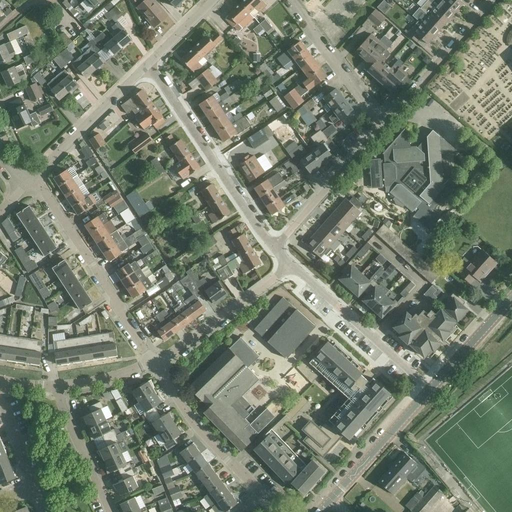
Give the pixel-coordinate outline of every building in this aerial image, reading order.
[(22,3),(19,0),(17,0),(12,5),(16,8),(22,3)] [(65,0),(64,1),(62,3),(65,6),(68,9),(71,6),(65,0)] [(103,0),(86,0),(94,9),(103,0)] [(152,0),(145,0),(138,7),(156,28),(168,17),(166,16),(152,0),(153,0),(152,0)] [(267,5),(262,0),(244,0),(241,3),(250,12),(250,13),(254,17),(256,14),(253,10),(255,8),(259,12),(267,5)] [(428,0),(420,9),(426,13),(442,28),(450,20),(439,11),(436,8),(428,0)] [(450,20),(457,11),(443,0),(427,0),(428,0),(436,8),(439,11),(450,20)] [(460,0),(443,0),(457,11),(464,3),(460,0)] [(383,1),(376,8),(384,14),(390,7),(383,1)] [(111,2),(104,8),(107,11),(114,6),(111,2)] [(241,3),(229,15),(230,16),(226,19),(234,27),(238,24),(242,28),(254,17),(250,13),(250,12),(241,3)] [(108,12),(115,21),(123,14),(116,5),(108,12)] [(77,7),(75,9),(72,12),(77,18),(80,15),(82,13),(77,7)] [(1,11),(7,17),(13,11),(9,8),(4,13),(1,11)] [(386,18),(376,9),(367,18),(378,27),(386,18)] [(422,25),(435,36),(442,28),(426,13),(422,17),(418,21),(422,25)] [(259,24),(264,29),(266,33),(272,28),(265,19),(259,24)] [(89,20),(82,25),(86,29),(92,24),(89,21),(89,20)] [(115,30),(110,33),(114,38),(122,47),(131,40),(123,30),(125,29),(119,22),(112,27),(115,30)] [(264,29),(259,24),(253,29),(257,34),(264,29)] [(7,34),(10,42),(0,46),(0,63),(11,59),(10,57),(17,54),(14,49),(19,47),(16,39),(19,38),(20,40),(24,38),(23,36),(29,33),(26,25),(7,34)] [(435,36),(422,25),(419,29),(415,26),(408,34),(423,48),(428,43),(429,44),(435,36)] [(64,32),(59,37),(67,46),(72,42),(64,32)] [(103,33),(94,40),(102,50),(106,47),(113,55),(122,47),(114,38),(110,41),(103,33)] [(207,36),(195,48),(207,61),(212,65),(216,61),(212,58),(210,58),(206,54),(216,45),(215,44),(222,38),(218,33),(211,40),(207,36)] [(83,55),(95,70),(104,62),(97,54),(102,50),(94,40),(89,34),(88,34),(88,35),(85,37),(89,42),(87,44),(91,48),(87,51),(83,55)] [(365,58),(380,41),(371,34),(356,51),(365,58)] [(380,41),(365,58),(373,65),(386,50),(393,43),(385,36),(380,41)] [(237,37),(233,41),(237,45),(241,41),(237,37)] [(288,51),(294,59),(307,49),(301,41),(288,51)] [(410,42),(407,45),(413,50),(416,47),(410,42)] [(418,47),(413,52),(418,56),(422,51),(418,47)] [(195,48),(182,60),(194,73),(202,66),(207,61),(195,48)] [(66,49),(60,54),(68,63),(74,58),(66,49)] [(294,59),(302,68),(314,59),(307,49),(294,59)] [(373,65),(368,70),(376,78),(387,65),(383,62),(390,54),(386,50),(373,65)] [(33,53),(23,58),(27,65),(36,61),(33,53)] [(68,63),(60,54),(53,59),(61,68),(68,63)] [(95,70),(83,55),(79,58),(74,62),(79,67),(78,68),(86,77),(95,70)] [(287,58),(281,63),(284,67),(290,62),(287,58)] [(302,68),(306,74),(295,83),(298,86),(322,68),(314,59),(302,68)] [(290,62),(284,67),(286,70),(293,65),(290,62)] [(391,68),(387,65),(376,78),(384,85),(399,69),(398,69),(400,67),(401,66),(396,62),(391,68)] [(26,77),(23,70),(24,70),(21,64),(15,67),(14,67),(3,72),(9,86),(21,81),(20,80),(26,77)] [(33,77),(34,76),(38,73),(40,71),(36,67),(30,73),(33,77)] [(284,97),(294,109),(304,101),(299,95),(314,84),(315,86),(328,76),(322,68),(298,86),(289,93),(285,96),(284,97)] [(388,80),(384,85),(392,92),(398,85),(403,89),(411,80),(407,76),(408,75),(400,68),(399,69),(388,80)] [(61,73),(56,77),(69,92),(78,84),(70,75),(65,69),(61,73)] [(218,81),(217,80),(208,69),(196,78),(206,91),(218,81)] [(46,82),(38,73),(34,76),(38,81),(42,86),(46,82)] [(272,76),(268,80),(271,83),(272,84),(281,77),(278,73),(273,77),(272,76)] [(263,74),(259,77),(263,84),(268,80),(263,74)] [(69,92),(56,77),(52,80),(48,83),(52,89),(59,99),(69,92)] [(41,86),(42,86),(38,81),(28,86),(25,88),(31,102),(43,96),(42,94),(44,94),(40,85),(38,86),(36,83),(38,82),(41,86)] [(200,104),(206,113),(230,97),(240,90),(234,82),(224,88),(227,92),(219,97),(217,93),(200,104)] [(282,83),(277,87),(285,96),(289,93),(286,89),(285,87),(282,83)] [(266,98),(273,93),(268,87),(262,91),(266,98)] [(327,112),(344,99),(337,89),(324,98),(325,98),(319,103),(322,107),(323,106),(327,112)] [(143,110),(144,111),(153,104),(142,90),(121,106),(127,115),(132,111),(136,115),(143,110)] [(206,113),(212,123),(229,112),(232,110),(228,104),(233,101),(243,94),(240,90),(230,97),(206,113)] [(269,101),(277,112),(284,107),(276,96),(269,101)] [(6,105),(17,128),(31,122),(34,127),(42,123),(36,112),(29,116),(21,98),(6,105)] [(312,98),(303,105),(308,112),(317,105),(312,98)] [(352,110),(344,99),(327,112),(327,113),(332,109),(335,113),(329,118),(334,124),(352,110)] [(163,117),(153,104),(144,111),(135,118),(145,130),(153,124),(157,128),(165,122),(162,118),(163,117)] [(303,105),(296,110),(301,117),(308,112),(303,105)] [(212,123),(218,132),(242,116),(240,112),(233,117),(229,112),(212,123)] [(244,115),(242,116),(218,132),(224,141),(237,133),(238,134),(251,125),(244,115)] [(332,124),(322,132),(327,138),(329,136),(330,136),(337,131),(332,124)] [(262,128),(247,138),(254,148),(269,138),(262,128)] [(322,143),(327,139),(327,138),(322,132),(321,130),(311,137),(318,147),(312,152),(322,164),(332,156),(322,143)] [(380,160),(370,160),(372,188),(384,187),(385,193),(390,193),(395,197),(392,200),(394,201),(395,204),(396,205),(398,207),(401,207),(402,208),(405,206),(413,212),(417,207),(428,217),(443,200),(449,199),(449,193),(456,184),(457,184),(457,183),(457,182),(457,181),(457,180),(456,180),(456,179),(455,179),(454,179),(453,179),(443,179),(441,155),(451,154),(452,154),(453,154),(453,153),(454,153),(454,152),(454,151),(454,150),(454,149),(453,148),(452,146),(433,130),(427,137),(427,138),(426,139),(418,148),(417,147),(411,147),(410,142),(410,141),(401,133),(383,154),(384,153),(384,160),(380,161),(380,160)] [(106,143),(99,133),(89,140),(95,150),(106,143)] [(137,142),(130,147),(135,154),(153,141),(148,134),(137,142)] [(175,164),(180,161),(190,154),(181,140),(176,143),(171,135),(166,139),(171,146),(170,147),(178,158),(173,162),(175,164)] [(322,164),(312,152),(309,154),(301,144),(298,146),(295,141),(285,149),(289,154),(295,162),(300,159),(310,172),(322,164)] [(87,146),(81,150),(87,158),(92,155),(87,146)] [(183,180),(190,175),(200,168),(190,154),(180,161),(174,166),(183,180)] [(243,163),(240,165),(250,181),(261,173),(262,174),(272,167),(263,154),(256,159),(254,156),(251,158),(250,159),(243,163)] [(94,157),(85,162),(89,167),(97,162),(94,157)] [(156,158),(156,157),(151,161),(160,174),(165,171),(160,164),(162,163),(158,157),(156,158)] [(296,166),(291,159),(283,165),(286,169),(289,167),(291,169),(296,166)] [(95,169),(99,175),(104,172),(100,166),(95,169)] [(54,178),(59,187),(73,178),(67,170),(54,178)] [(108,178),(104,172),(99,175),(103,182),(108,178)] [(260,196),(284,181),(278,172),(254,188),(260,196)] [(73,178),(59,187),(66,197),(79,188),(84,185),(77,175),(73,178)] [(209,181),(199,187),(211,205),(221,199),(212,185),(211,185),(209,181)] [(284,181),(260,196),(266,205),(279,197),(276,191),(286,184),(284,181)] [(72,206),(90,195),(84,185),(79,188),(66,197),(72,206)] [(111,192),(102,198),(103,198),(106,204),(108,203),(120,195),(116,190),(111,193),(111,192)] [(126,196),(140,217),(150,211),(136,190),(126,196)] [(77,213),(78,215),(91,206),(96,202),(91,194),(90,195),(72,206),(73,207),(71,209),(74,214),(77,213)] [(120,195),(108,203),(111,208),(123,200),(120,195)] [(287,199),(286,200),(288,203),(296,199),(295,198),(293,195),(287,199)] [(279,197),(266,205),(272,215),(285,206),(282,202),(280,198),(279,197)] [(348,198),(339,208),(354,220),(362,211),(358,208),(349,199),(348,198)] [(221,199),(211,205),(214,211),(209,214),(214,223),(230,214),(221,199)] [(123,201),(113,207),(119,215),(120,214),(128,208),(125,203),(123,201)] [(30,206),(17,214),(24,225),(36,217),(30,206)] [(193,207),(187,210),(191,217),(197,214),(193,207)] [(128,208),(120,214),(126,225),(130,222),(135,219),(131,213),(128,208)] [(339,208),(331,217),(345,230),(354,220),(339,208)] [(85,225),(90,233),(103,225),(109,221),(103,213),(98,217),(85,225)] [(197,214),(191,217),(193,220),(194,220),(196,223),(201,220),(197,214)] [(36,217),(24,225),(27,229),(31,235),(43,227),(36,217)] [(331,217),(323,226),(337,239),(345,230),(331,217)] [(8,218),(2,224),(5,229),(12,225),(8,218)] [(391,223),(386,218),(383,222),(388,226),(391,223)] [(110,235),(103,225),(90,233),(97,244),(110,235)] [(375,234),(419,274),(427,265),(383,225),(375,234)] [(323,226),(314,236),(328,249),(337,239),(323,226)] [(43,227),(31,235),(38,246),(50,238),(43,227)] [(370,228),(366,233),(370,236),(374,232),(370,228)] [(233,241),(241,256),(252,249),(244,235),(239,238),(234,229),(229,232),(234,241),(233,241)] [(14,231),(9,235),(13,242),(18,238),(14,231)] [(117,231),(110,235),(97,244),(104,254),(124,241),(117,231)] [(366,233),(362,237),(365,241),(370,236),(366,233)] [(145,235),(138,240),(143,247),(150,242),(145,235)] [(314,236),(306,245),(320,258),(324,254),(325,255),(330,250),(328,249),(314,236)] [(50,238),(38,246),(45,256),(57,248),(50,238)] [(128,248),(124,241),(104,254),(109,262),(122,254),(121,252),(128,248)] [(143,247),(140,249),(144,255),(154,248),(150,242),(143,247)] [(362,249),(356,255),(359,257),(361,259),(372,247),(367,243),(362,249)] [(439,243),(435,247),(439,252),(444,247),(439,243)] [(359,249),(355,245),(351,250),(355,254),(359,249)] [(14,250),(23,264),(30,260),(22,246),(14,250)] [(240,265),(245,273),(261,264),(252,249),(241,256),(245,262),(240,265)] [(424,249),(418,255),(421,258),(423,259),(429,253),(427,252),(424,249)] [(0,266),(7,259),(8,258),(0,250),(0,266)] [(454,269),(460,275),(469,283),(475,277),(480,282),(497,264),(482,250),(471,263),(464,257),(461,260),(461,261),(454,269)] [(151,254),(141,260),(144,265),(145,265),(154,259),(151,254)] [(227,264),(228,263),(223,254),(217,258),(222,267),(227,264)] [(337,256),(334,260),(338,264),(338,265),(341,268),(346,263),(342,260),(341,260),(337,256)] [(429,256),(425,261),(430,266),(435,260),(429,256)] [(59,279),(72,270),(65,260),(52,268),(59,279)] [(25,267),(28,273),(38,266),(34,261),(25,267)] [(121,281),(140,268),(135,261),(130,265),(129,264),(116,272),(121,281)] [(340,279),(349,288),(361,275),(353,268),(355,265),(351,261),(341,272),(344,275),(340,279)] [(227,264),(222,267),(227,276),(233,273),(227,264)] [(396,268),(391,264),(385,272),(380,277),(385,281),(396,268)] [(169,270),(166,265),(161,268),(164,273),(165,274),(164,275),(166,276),(156,283),(160,289),(170,283),(169,281),(173,278),(169,270)] [(419,274),(430,284),(433,281),(422,272),(428,265),(427,265),(419,274)] [(438,275),(428,265),(422,272),(433,281),(438,275)] [(146,278),(140,268),(121,281),(128,291),(148,278),(147,277),(146,278)] [(380,268),(376,273),(380,277),(385,272),(380,268)] [(191,269),(186,272),(202,294),(205,291),(215,304),(227,295),(226,295),(229,293),(220,280),(210,287),(204,277),(200,280),(191,269)] [(72,270),(59,279),(66,289),(79,281),(72,270)] [(361,275),(347,290),(353,295),(355,294),(358,296),(362,291),(365,294),(375,283),(380,277),(376,273),(370,279),(371,279),(368,282),(361,275)] [(153,285),(148,278),(128,291),(134,299),(147,290),(146,290),(153,285)] [(46,287),(42,280),(35,285),(39,292),(46,287)] [(73,300),(86,291),(79,281),(66,289),(73,300)] [(368,296),(363,301),(366,303),(365,305),(371,311),(385,296),(377,289),(379,286),(375,283),(365,294),(368,296)] [(173,286),(166,290),(170,295),(171,295),(175,301),(176,301),(178,304),(172,308),(174,310),(174,311),(175,312),(179,317),(185,326),(195,318),(189,309),(184,302),(181,298),(173,286)] [(46,287),(39,292),(43,298),(51,294),(46,287)] [(404,298),(409,294),(404,289),(400,294),(404,298)] [(93,302),(86,291),(73,300),(80,310),(93,302)] [(466,315),(464,313),(466,310),(462,306),(464,303),(453,293),(449,297),(452,300),(444,309),(457,320),(458,319),(460,321),(466,315)] [(184,302),(189,309),(195,318),(206,311),(194,294),(184,302)] [(13,296),(0,301),(0,306),(0,307),(15,301),(13,296)] [(392,303),(385,296),(373,309),(382,317),(386,313),(389,315),(399,304),(395,300),(392,303)] [(268,343),(287,359),(316,327),(297,309),(297,310),(284,298),(255,330),(269,342),(268,343)] [(47,306),(51,313),(59,308),(55,301),(47,306)] [(164,309),(159,313),(163,318),(168,314),(164,309)] [(412,343),(424,329),(437,341),(440,338),(427,326),(436,315),(431,310),(427,314),(423,310),(418,316),(415,314),(411,318),(422,327),(409,341),(412,343)] [(454,323),(441,310),(436,315),(427,326),(440,338),(443,340),(450,332),(447,330),(454,323)] [(175,312),(166,319),(169,324),(168,324),(175,333),(185,326),(179,317),(175,312)] [(159,313),(155,316),(159,321),(163,318),(159,313)] [(422,327),(411,318),(406,314),(394,327),(402,334),(400,336),(407,343),(409,341),(422,327)] [(49,317),(49,325),(57,325),(57,317),(49,317)] [(158,332),(164,341),(175,333),(168,324),(158,332)] [(424,329),(412,343),(410,344),(424,357),(431,349),(433,351),(440,343),(437,341),(424,329)] [(114,333),(102,335),(105,356),(108,355),(109,359),(118,357),(116,345),(114,333)] [(102,335),(90,336),(93,358),(97,357),(97,361),(106,359),(105,356),(102,335)] [(7,336),(4,357),(7,358),(7,361),(16,363),(19,338),(7,336)] [(90,336),(78,338),(81,360),(85,359),(85,362),(94,361),(93,358),(90,336)] [(229,349),(189,388),(202,402),(203,401),(209,408),(205,413),(241,451),(250,442),(255,438),(254,437),(275,417),(268,409),(251,425),(245,420),(251,415),(250,414),(254,410),(241,396),(259,379),(247,368),(259,356),(241,337),(240,338),(236,343),(229,349)] [(19,338),(16,363),(23,364),(24,360),(27,361),(30,340),(19,338)] [(78,338),(66,340),(69,362),(73,361),(74,364),(82,363),(81,360),(78,338)] [(30,340),(27,361),(31,361),(30,365),(40,366),(44,342),(31,340),(30,340)] [(66,340),(54,342),(57,365),(61,365),(62,366),(70,365),(69,362),(66,340)] [(342,350),(335,344),(332,347),(328,342),(314,357),(310,354),(296,368),(311,383),(324,370),(342,350)] [(324,370),(335,380),(353,360),(352,360),(350,362),(346,359),(348,356),(342,350),(324,370)] [(335,380),(346,390),(350,386),(361,375),(362,373),(357,369),(360,366),(353,360),(335,380)] [(362,390),(369,382),(361,375),(350,386),(354,390),(358,386),(362,390)] [(382,408),(389,401),(386,398),(390,394),(390,393),(389,393),(376,381),(376,380),(376,381),(373,378),(369,382),(362,390),(382,408)] [(140,403),(155,393),(153,389),(155,389),(152,381),(146,385),(133,393),(140,403)] [(372,419),(379,412),(376,410),(379,406),(382,408),(362,390),(352,401),(372,419)] [(144,414),(148,420),(158,413),(154,408),(158,405),(159,405),(165,401),(159,395),(158,396),(155,393),(140,403),(146,413),(144,414)] [(121,397),(116,400),(122,412),(127,409),(121,397)] [(352,401),(342,412),(362,430),(363,430),(360,427),(364,423),(366,426),(372,419),(352,401)] [(106,421),(101,410),(104,408),(100,402),(89,407),(92,414),(88,416),(88,415),(81,418),(86,426),(88,425),(89,428),(106,421)] [(153,424),(160,434),(175,424),(173,421),(175,420),(172,412),(166,416),(162,419),(158,413),(148,420),(151,425),(153,424)] [(342,412),(332,423),(333,424),(341,432),(349,439),(354,434),(356,437),(362,430),(342,412)] [(289,419),(286,415),(263,437),(265,439),(273,431),(275,432),(289,419)] [(117,436),(114,430),(111,431),(106,421),(89,428),(91,432),(89,433),(92,441),(98,438),(102,436),(105,442),(117,436)] [(309,435),(328,452),(338,441),(335,438),(341,432),(333,424),(330,427),(325,422),(319,428),(314,424),(306,432),(309,435)] [(175,424),(160,434),(166,444),(164,445),(168,451),(178,445),(175,439),(179,436),(185,433),(179,426),(178,428),(175,424)] [(273,431),(265,439),(254,450),(265,461),(284,442),(275,432),(273,431)] [(309,435),(304,441),(322,458),(328,452),(309,435)] [(105,442),(108,448),(104,450),(103,449),(97,452),(102,459),(103,458),(105,462),(122,454),(117,443),(120,442),(117,436),(105,442)] [(265,461),(275,472),(294,453),(284,442),(265,461)] [(194,443),(180,453),(180,454),(181,453),(188,463),(201,454),(193,444),(194,443)] [(142,450),(138,452),(144,463),(148,461),(142,450)] [(275,472),(286,483),(287,483),(287,482),(290,480),(305,464),(294,453),(275,472)] [(404,453),(394,464),(401,470),(399,472),(399,474),(401,475),(405,478),(406,477),(407,478),(411,482),(422,469),(416,464),(404,453)] [(127,465),(122,454),(105,462),(107,466),(105,466),(108,475),(114,471),(118,469),(121,475),(133,470),(130,464),(127,465)] [(201,454),(188,463),(196,473),(208,464),(201,454)] [(0,470),(12,466),(8,455),(0,458),(0,470)] [(313,461),(307,467),(293,483),(292,484),(293,484),(300,490),(302,487),(307,492),(325,472),(313,461)] [(160,468),(162,475),(172,470),(170,464),(160,468)] [(208,464),(196,473),(203,483),(216,473),(208,464)] [(307,467),(305,464),(290,480),(293,483),(307,467)] [(401,470),(394,464),(391,468),(379,482),(390,492),(391,491),(393,494),(407,479),(405,477),(405,478),(401,475),(399,474),(399,472),(401,470)] [(12,466),(0,470),(0,484),(17,478),(12,466)] [(121,475),(124,481),(120,483),(119,483),(113,486),(118,493),(119,492),(121,496),(138,488),(133,477),(136,476),(133,470),(121,475)] [(164,479),(166,484),(173,482),(176,480),(174,475),(172,470),(162,475),(164,479)] [(216,473),(203,483),(210,493),(223,483),(216,473)] [(173,482),(166,484),(169,490),(171,495),(181,491),(179,486),(175,488),(173,482)] [(210,493),(204,497),(211,507),(217,502),(217,503),(230,493),(223,483),(210,493)] [(164,491),(162,484),(152,489),(154,495),(164,491)] [(435,485),(425,497),(434,505),(444,493),(435,485)] [(181,491),(171,495),(173,500),(183,496),(181,491)] [(218,503),(211,508),(214,511),(225,511),(239,502),(238,502),(230,493),(217,503),(218,503)] [(427,511),(434,505),(425,497),(412,511),(427,511)] [(167,498),(158,502),(160,507),(159,507),(160,511),(162,511),(171,509),(169,503),(167,498)] [(121,505),(123,511),(136,511),(139,511),(133,499),(121,505)]
